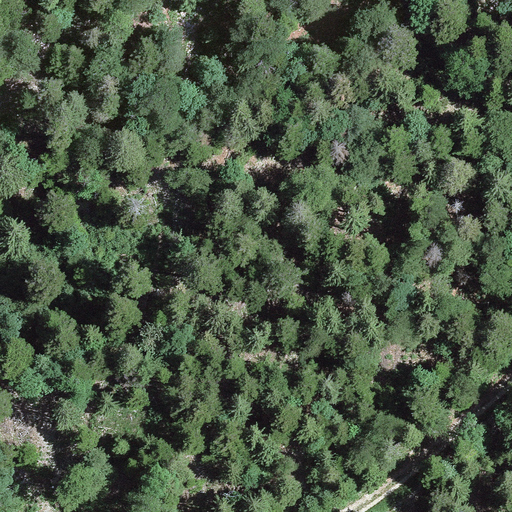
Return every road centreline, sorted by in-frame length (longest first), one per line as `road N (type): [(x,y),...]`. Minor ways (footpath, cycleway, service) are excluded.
road 1 (track): [(366,511),(511,374)]
road 2 (track): [(0,104),(77,0)]
